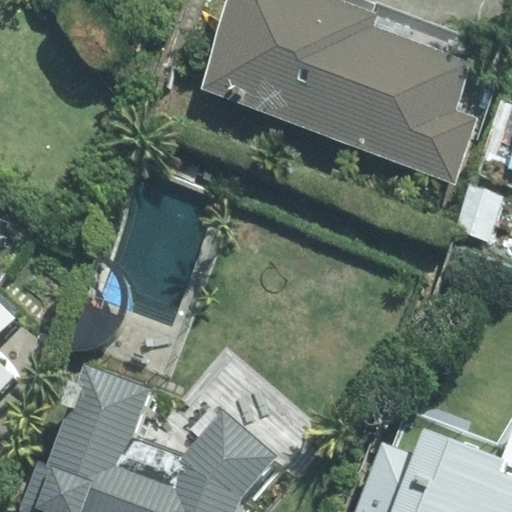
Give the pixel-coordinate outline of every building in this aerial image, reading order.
[(465,191),(489,126),(470,118),(487,73),(394,38),(398,27),(325,0),(252,0),(215,97),(465,191)] [(0,56),(9,54),(0,22),(0,56)] [(497,247),(511,208),(511,202),(480,190),(463,234),(497,247)] [(0,390),(47,345),(0,296),(0,390)] [(174,407),(94,373),(33,511),(305,511),(335,443),(233,400),(198,480),(151,460),(174,407)] [(511,511),(511,436),(421,404),(381,511),(511,511)]
